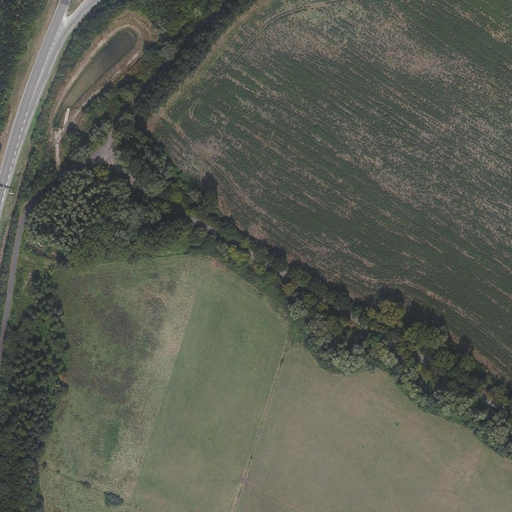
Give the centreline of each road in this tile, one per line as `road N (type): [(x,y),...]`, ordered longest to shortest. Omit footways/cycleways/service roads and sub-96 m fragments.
road 1 (unclassified): [(511,415),(121,168),(115,130),(130,107),(233,0)]
road 2 (track): [(0,356),(31,208),(65,176),(115,156)]
road 3 (motorway): [(0,191),(63,34),(92,0)]
road 4 (motorway): [(0,191),(66,0)]
